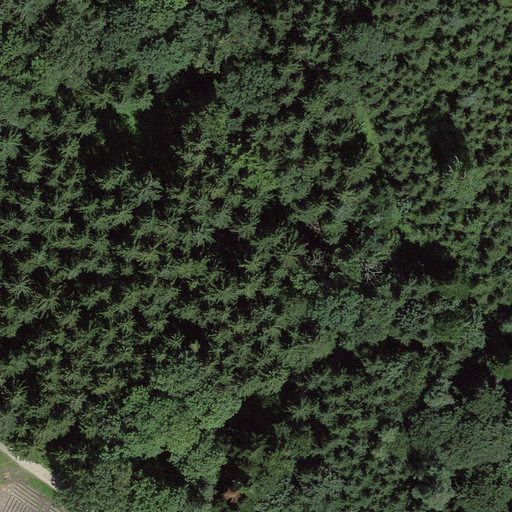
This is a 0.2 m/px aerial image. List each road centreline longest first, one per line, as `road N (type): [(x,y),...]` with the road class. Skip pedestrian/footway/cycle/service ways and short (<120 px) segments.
road 1 (track): [(511,375),(462,511)]
road 2 (track): [(0,442),(99,511)]
